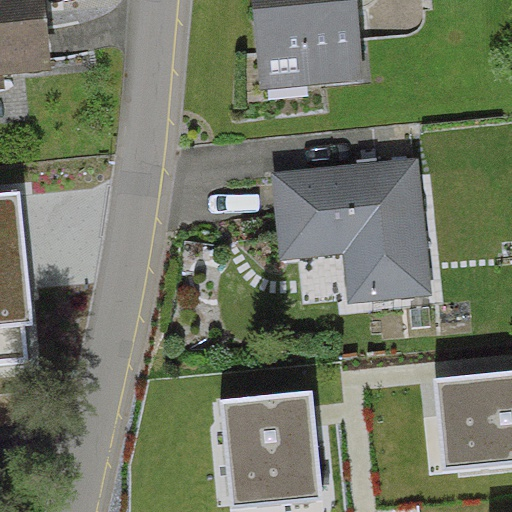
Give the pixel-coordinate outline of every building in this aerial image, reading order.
[(0,0),(0,71),(38,68),(31,0),(0,0)] [(251,0),(260,87),(354,79),(346,0),(251,0)] [(423,296),(409,168),(272,183),(280,260),(354,253),(359,303),(423,296)] [(511,375),(440,382),(448,464),(511,457),(511,375)] [(315,494),(306,397),(226,404),(235,502),(315,494)]
